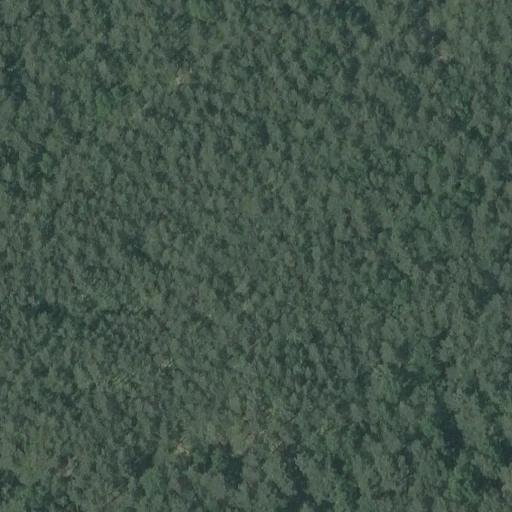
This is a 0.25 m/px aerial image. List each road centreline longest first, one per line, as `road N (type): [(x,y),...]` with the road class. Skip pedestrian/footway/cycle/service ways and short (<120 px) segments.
road 1 (track): [(409,37),(373,24),(257,36),(0,255)]
road 2 (track): [(128,511),(160,475),(208,471),(267,511)]
